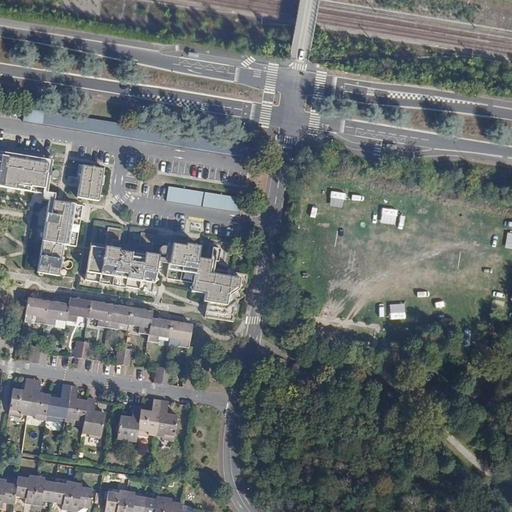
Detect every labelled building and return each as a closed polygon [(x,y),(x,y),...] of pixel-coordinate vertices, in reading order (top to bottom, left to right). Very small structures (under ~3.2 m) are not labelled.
[(25,121),(127,137),(127,138),(128,138),(128,137),(127,137),(128,137),(129,125),(130,125),(129,124),(129,125),(122,124),(122,123),(116,122),(115,122),(109,121),(108,121),(103,120),(101,120),(95,119),(90,118),(89,118),(88,118),(86,118),(82,117),(81,116),(81,117),(75,116),(75,115),(74,116),(69,115),(68,114),(68,115),(62,114),(62,113),(61,113),(61,114),(55,113),(55,112),(54,112),(48,111),(47,111),(42,110),(40,110),(34,109),(27,108),(27,107),(26,108),(27,108),(25,120),(24,120),(24,121),(25,121)] [(221,139),(220,139),(219,139),(214,138),(213,138),(207,137),(206,137),(200,136),(199,136),(194,135),(192,135),(186,134),(179,133),(179,132),(179,133),(173,132),(173,131),(172,131),(172,132),(166,131),(165,130),(165,131),(160,130),(160,129),(159,129),(153,128),(152,128),(150,141),(232,154),(232,155),(232,154),(234,142),(234,141),(234,142),(227,140),(221,140),(221,139)] [(0,148),(0,151),(48,160),(49,156),(0,148)] [(0,151),(0,186),(43,193),(48,160),(0,151)] [(103,169),(82,165),(77,197),(98,201),(103,169)] [(166,202),(239,213),(241,198),(168,188),(166,202)] [(80,220),(82,206),(49,201),(42,242),(37,272),(58,276),(63,244),(76,247),(76,246),(80,220)] [(108,229),(106,241),(118,244),(121,232),(108,229)] [(245,287),(247,275),(231,272),(230,276),(209,273),(211,260),(198,258),(199,249),(185,246),(168,243),(167,249),(167,248),(165,247),(163,246),(160,248),(159,250),(159,252),(161,254),(164,255),(166,254),(166,259),(158,258),(91,247),(90,248),(90,249),(85,280),(99,282),(98,283),(125,288),(126,287),(139,288),(139,290),(165,294),(168,279),(193,284),(191,292),(205,294),(203,301),(207,302),(205,318),(232,322),(233,319),(233,318),(234,313),(236,302),(244,296),(240,292),(245,288),(245,287)] [(91,247),(158,258),(158,254),(91,243),(91,247)] [(48,301),(28,298),(25,315),(36,316),(35,323),(44,324),(45,324),(48,301)] [(70,298),(69,305),(66,321),(76,323),(77,316),(88,318),(90,302),(70,298)] [(68,305),(48,301),(45,324),(54,326),(55,320),(66,321),(69,305),(68,305)] [(111,305),(90,302),(88,318),(98,320),(97,326),(107,328),(111,305)] [(129,325),(132,309),(111,305),(107,328),(117,330),(118,323),(129,325)] [(149,335),(152,318),(152,312),(132,309),(129,325),(140,327),(139,333),(149,335)] [(169,339),(172,322),(152,318),(149,335),(147,341),(157,343),(158,337),(169,339)] [(192,327),(193,325),(172,322),(169,339),(180,340),(178,346),(189,348),(192,327)] [(81,359),(84,342),(77,341),(74,357),(81,359)] [(81,359),(88,360),(91,344),(84,342),(81,359)] [(31,346),(29,362),(38,364),(41,348),(31,346)] [(48,349),(41,348),(38,364),(45,365),(48,349)] [(123,366),(125,349),(118,348),(115,364),(123,366)] [(123,366),(130,367),(132,350),(125,349),(123,366)] [(162,384),(164,368),(157,367),(154,383),(162,384)] [(171,370),(164,368),(162,384),(168,385),(171,370)] [(24,391),(13,389),(9,415),(20,417),(20,414),(28,415),(33,380),(29,380),(26,379),(24,391)] [(37,381),(33,380),(28,415),(35,416),(34,419),(46,420),(50,396),(39,393),(41,381),(37,381)] [(50,396),(46,420),(57,422),(57,420),(64,421),(70,386),(67,386),(63,385),(60,397),(50,396)] [(71,425),(83,427),(87,401),(76,399),(78,388),(73,387),(70,386),(64,421),(72,423),(71,425)] [(93,412),(95,399),(92,398),(87,398),(87,401),(83,427),(82,434),(89,435),(88,437),(100,439),(104,413),(93,412)] [(155,436),(161,401),(158,400),(153,400),(151,412),(141,410),(137,435),(147,437),(148,435),(155,436)] [(173,441),(178,416),(166,414),(168,402),(166,402),(161,401),(155,436),(162,437),(162,440),(173,441)] [(135,442),(137,435),(141,410),(141,407),(138,406),(134,405),(131,418),(120,416),(116,441),(128,444),(128,441),(135,442)] [(31,511),(37,477),(29,476),(29,479),(18,477),(16,485),(14,497),(15,497),(26,498),(23,511),(31,511)] [(52,503),(55,483),(44,481),(44,478),(37,477),(31,511),(38,511),(40,501),(52,503)] [(6,480),(0,479),(0,511),(2,503),(13,505),(14,497),(16,485),(5,483),(6,480)] [(68,511),(74,483),(66,482),(65,485),(55,483),(52,503),(62,504),(61,511),(68,511)] [(76,511),(77,507),(88,509),(92,489),(80,487),(81,484),(74,483),(68,511),(76,511)] [(123,511),(127,492),(119,490),(119,494),(108,492),(105,511),(109,511),(123,511)] [(142,511),(145,498),(134,496),(134,493),(127,492),(123,511),(142,511)] [(161,511),(164,498),(156,496),(156,500),(145,498),(142,511),(161,511)] [(180,511),(182,504),(170,502),(171,499),(164,498),(161,511),(180,511)]
